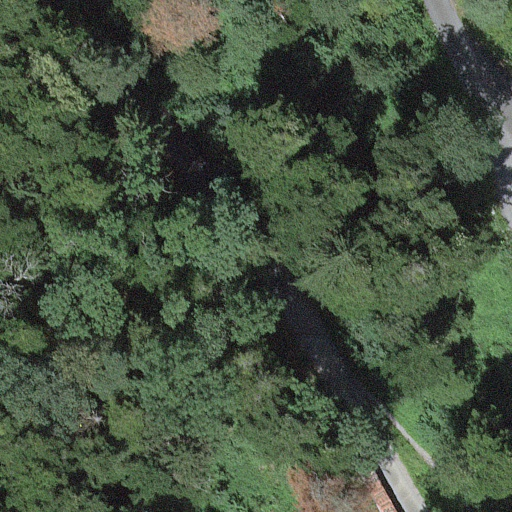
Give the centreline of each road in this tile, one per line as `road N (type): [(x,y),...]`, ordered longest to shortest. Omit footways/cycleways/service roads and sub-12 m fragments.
road 1 (track): [(40,0),(230,212),(403,511)]
road 2 (track): [(511,164),(452,0)]
